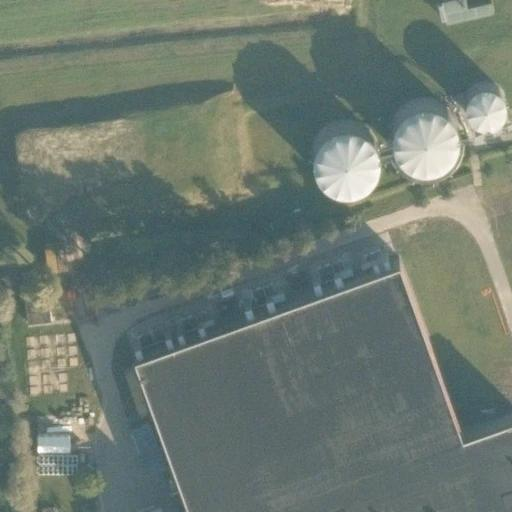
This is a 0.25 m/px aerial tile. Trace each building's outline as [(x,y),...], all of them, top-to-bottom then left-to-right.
[(443,0),(446,17),(496,11),(495,0),(443,0)] [(473,83),(473,117),(509,117),(509,83),(473,83)] [(432,91),(392,130),(422,161),(428,155),(438,165),(472,132),(432,91)] [(325,122),(324,181),(381,182),(383,123),(325,122)] [(397,251),(130,351),(173,469),(186,504),(188,511),(511,511),(511,409),(460,429),(459,425),(397,251)] [(105,459),(110,481),(128,477),(123,455),(105,459)]
